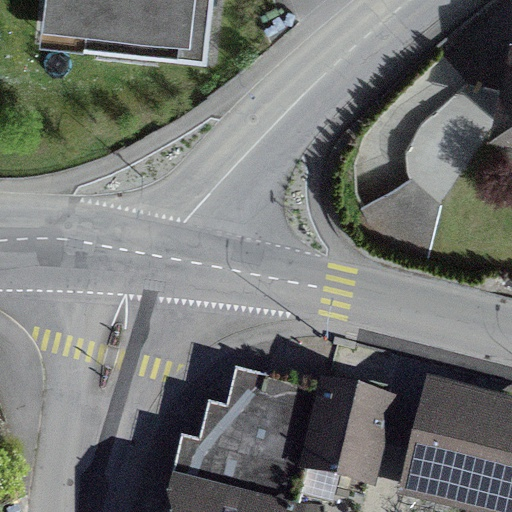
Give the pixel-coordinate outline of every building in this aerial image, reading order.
[(212,72),(219,0),(50,0),(45,55),(212,72)] [(511,72),(493,148),(511,152),(511,72)] [(288,511),(299,467),(319,386),(240,369),(230,412),(209,407),(199,447),(181,445),(165,511),(288,511)] [(383,402),(319,386),(299,467),(363,483),(383,402)] [(511,408),(421,386),(398,480),(511,508),(511,408)]
